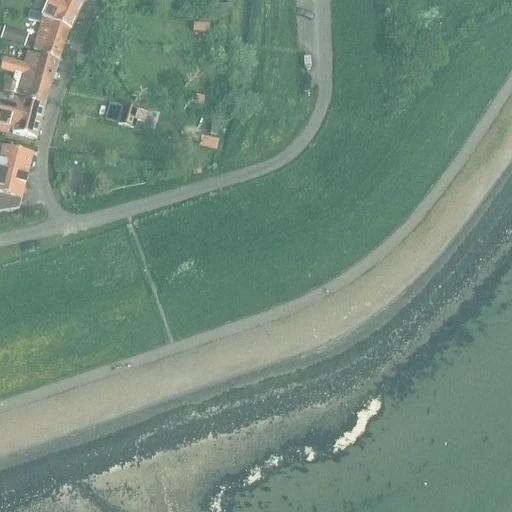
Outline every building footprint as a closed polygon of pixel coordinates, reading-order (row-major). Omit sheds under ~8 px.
[(48,0),(39,17),(66,30),(80,3),(73,0),(48,0)] [(66,30),(39,17),(27,15),(25,19),(37,22),(36,23),(31,48),(39,50),(38,53),(56,57),(66,30)] [(5,41),(20,46),(22,37),(7,33),(5,41)] [(15,73),(46,81),(49,82),(55,62),(24,55),(22,63),(5,58),(2,70),(15,73)] [(41,100),(46,81),(15,73),(13,81),(3,78),(0,89),(41,100)] [(14,100),(14,101),(0,97),(0,129),(11,133),(11,135),(35,141),(43,108),(14,100)] [(115,124),(132,129),(136,113),(119,109),(115,124)] [(0,171),(26,178),(31,156),(1,148),(0,153),(0,171)] [(0,213),(17,211),(26,178),(0,171),(0,213)]
